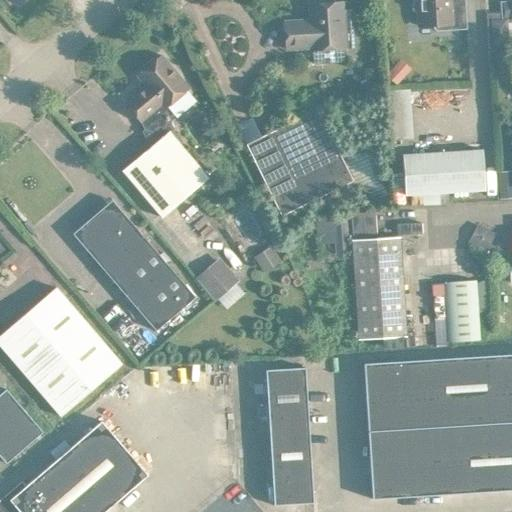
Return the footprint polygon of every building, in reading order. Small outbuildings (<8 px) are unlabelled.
[(313,39),(313,42),(344,40),(341,0),(310,0),(311,12),(285,14),(286,41),(313,39)] [(433,20),(436,23),(467,21),(465,0),(411,0),(412,2),(415,5),(418,5),(419,18),(433,17),(433,20)] [(511,0),(501,0),(502,6),(502,11),(507,10),(511,10),(511,0)] [(502,6),(487,7),(491,67),(511,66),(507,10),(502,11),(502,6)] [(125,95),(141,113),(161,96),(164,100),(188,79),(161,47),(137,68),(145,78),(125,95)] [(393,59),(386,67),(396,77),(403,69),(393,59)] [(161,96),(141,113),(152,137),(122,162),(161,209),(208,170),(169,124),(174,120),(164,100),(161,96)] [(245,136),(280,208),(352,173),(317,101),(245,136)] [(402,147),(405,187),(485,182),(482,142),(402,147)] [(72,225),(155,322),(195,289),(112,191),(72,225)] [(375,228),(373,204),(349,206),(351,230),(375,228)] [(337,234),(334,235),(335,250),(349,249),(346,206),(335,206),(337,234)] [(421,216),(398,218),(398,227),(421,225),(421,216)] [(478,217),(468,236),(486,245),(495,226),(478,217)] [(351,232),(357,332),(406,329),(399,229),(351,232)] [(223,254),(199,275),(214,293),(238,272),(223,254)] [(446,334),(478,332),(475,272),(443,274),(446,334)] [(0,326),(0,338),(60,408),(121,355),(55,279),(0,326)] [(511,346),(363,356),(371,491),(511,482),(511,346)] [(265,362),(273,498),(313,495),(305,359),(265,362)] [(0,384),(0,448),(5,455),(42,423),(5,381),(0,384)] [(0,490),(0,511),(93,511),(147,466),(101,412),(25,477),(22,473),(21,472),(0,490)]
